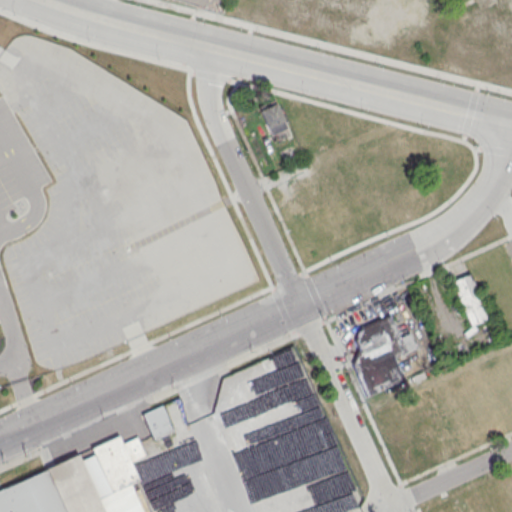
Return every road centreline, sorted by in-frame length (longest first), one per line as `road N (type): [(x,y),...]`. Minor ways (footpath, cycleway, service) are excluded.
road 1 (residential): [(511,141),(488,191),(436,241),(0,437)]
road 2 (residential): [(217,49),(209,93),(219,129),(388,506)]
road 3 (secondary): [(511,122),(42,0)]
road 4 (residential): [(388,506),(511,449)]
